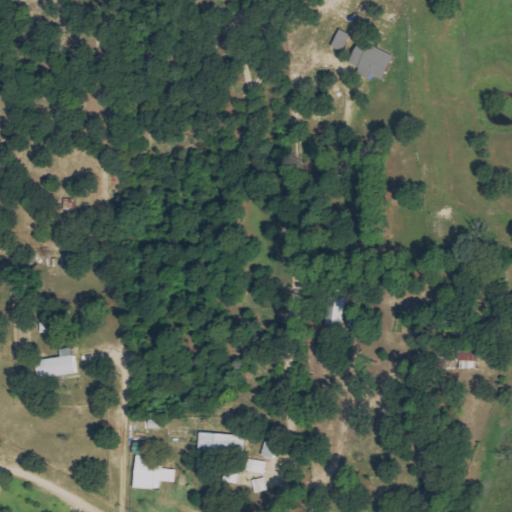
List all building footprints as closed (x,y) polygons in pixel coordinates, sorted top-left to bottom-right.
[(387,80),(397,56),(362,41),(352,63),(362,67),(359,73),(372,78),(374,74),(387,80)] [(78,373),(74,347),(61,349),(63,356),(38,361),(41,379),(78,373)] [(247,453),(247,434),(202,433),(202,452),(247,453)] [(147,455),(148,442),(136,442),(135,454),(147,455)] [(164,468),(164,457),(139,455),(138,487),(163,489),(163,480),(178,481),(178,469),(164,468)] [(269,461),(250,460),(249,472),(268,474),(269,461)]
